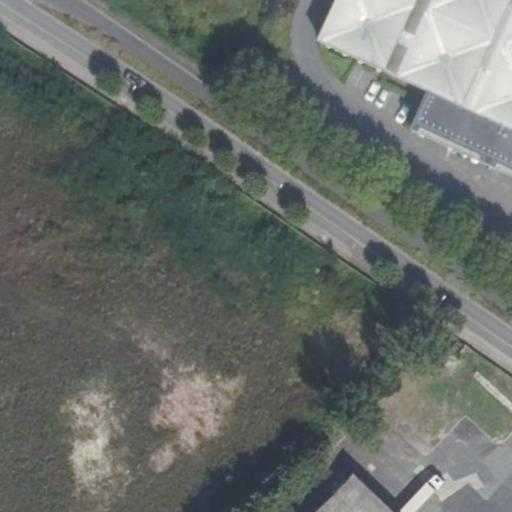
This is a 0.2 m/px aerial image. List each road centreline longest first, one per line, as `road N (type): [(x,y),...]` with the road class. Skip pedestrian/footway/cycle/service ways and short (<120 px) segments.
road 1 (unclassified): [(38,0),(511,326)]
road 2 (unclassified): [(316,0),(297,42),(308,83),(511,232)]
